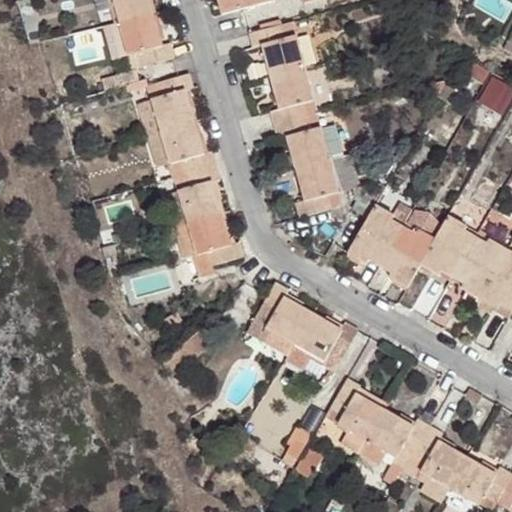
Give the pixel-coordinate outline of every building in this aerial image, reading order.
[(107,0),(96,0),(102,23),(112,20),(107,0)] [(108,0),(129,71),(172,59),(168,45),(160,47),(147,0),(108,0)] [(215,0),(220,16),(275,1),(274,0),(215,0)] [(293,23),(247,35),(252,48),(261,47),(278,110),(269,113),(277,141),(286,139),(302,202),(294,205),(298,219),(342,208),(321,127),(310,130),(307,119),(318,115),(293,23)] [(506,113),(511,97),(511,83),(490,75),(479,103),(506,113)] [(135,105),(154,169),(167,165),(171,179),(181,176),(185,190),(176,192),(187,228),(195,257),(199,270),(190,273),(193,282),(217,274),(214,265),(242,257),(239,244),(230,247),(210,182),(219,179),(211,153),(202,155),(183,92),(192,89),(188,76),(145,89),(149,101),(135,105)] [(342,191),(358,186),(339,122),(323,127),(342,191)] [(460,291),(478,300),(495,307),(511,314),(511,254),(505,251),(511,238),(511,222),(490,211),(474,237),(464,232),(466,227),(446,217),(434,239),(416,229),(412,233),(391,222),(394,216),(374,205),(346,256),(365,265),(367,262),(390,275),(386,280),(406,288),(419,269),(437,278),(440,272),(462,286),(460,291)] [(195,257),(187,228),(175,232),(184,261),(195,257)] [(276,280),(258,314),(270,320),(264,330),(293,345),(324,363),(336,369),(358,331),(344,323),(340,330),(283,297),(288,288),(276,280)] [(495,307),(478,300),(474,307),(490,316),(495,307)] [(289,352),(293,345),(264,330),(270,320),(258,314),(249,330),(289,352)] [(198,329),(165,360),(176,372),(210,342),(198,329)] [(316,377),(324,363),(293,345),(289,352),(285,360),(316,377)] [(358,393),(361,387),(350,379),(327,416),(348,429),(364,440),(358,452),(388,471),(383,479),(395,486),(403,473),(408,465),(478,505),(483,496),(508,509),(511,502),(511,470),(501,465),(496,472),(440,440),(444,433),(418,418),(414,426),(385,410),(358,393)] [(389,402),(361,387),(358,393),(385,410),(389,402)] [(317,434),(301,426),(291,447),(294,448),(288,461),(301,468),(317,434)] [(358,452),(364,440),(348,429),(341,442),(358,452)] [(335,443),(317,434),(301,468),(318,477),(335,443)] [(473,511),(478,505),(408,465),(403,473),(425,486),(421,492),(443,504),(443,502),(460,511),(473,511)]
